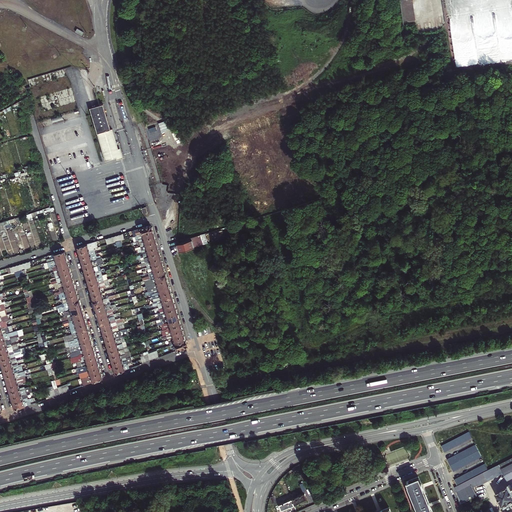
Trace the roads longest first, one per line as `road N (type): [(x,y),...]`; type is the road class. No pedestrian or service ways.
road 1 (motorway): [(0,478),(511,375)]
road 2 (motorway): [(511,356),(0,458)]
road 3 (tertiary): [(0,507),(234,469)]
road 4 (tertiary): [(467,414),(296,449),(259,475)]
road 5 (tertiary): [(267,482),(298,454),(426,428)]
road 6 (residential): [(69,243),(110,382)]
road 7 (tertiary): [(197,349),(156,218)]
road 8 (tertiary): [(156,218),(115,89)]
road 9 (residential): [(313,511),(435,458)]
